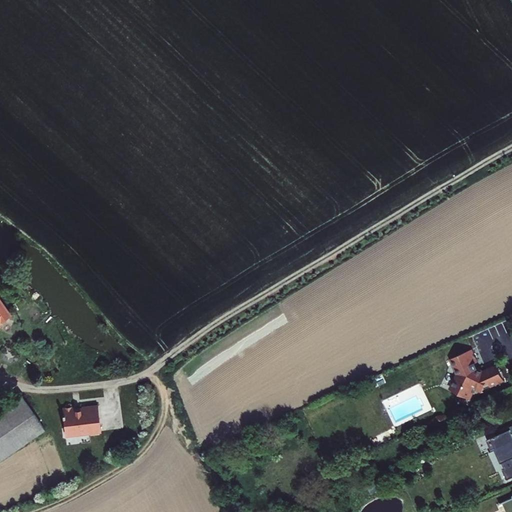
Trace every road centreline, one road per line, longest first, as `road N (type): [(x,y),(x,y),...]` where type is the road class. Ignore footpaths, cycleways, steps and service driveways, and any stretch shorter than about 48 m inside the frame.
road 1 (track): [(511,148),(230,314),(147,373),(45,389),(0,374)]
road 2 (track): [(147,373),(163,406),(163,424),(149,445),(108,476),(34,511)]
